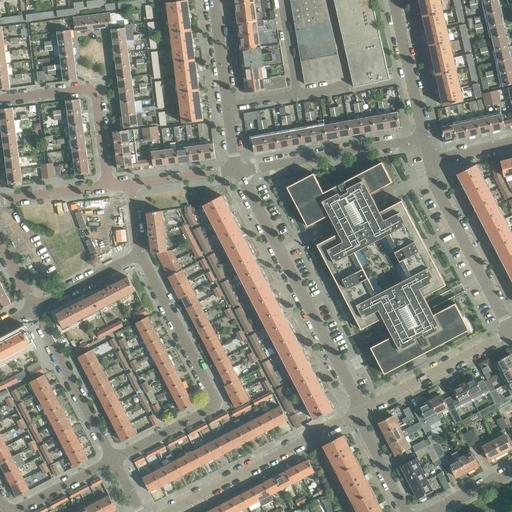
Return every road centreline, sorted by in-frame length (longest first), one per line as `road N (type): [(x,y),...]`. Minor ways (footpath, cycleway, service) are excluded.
road 1 (residential): [(112,459),(214,402),(137,256)]
road 2 (residential): [(359,411),(238,170)]
road 3 (residential): [(166,511),(359,411)]
road 4 (residential): [(0,100),(93,91),(107,186)]
road 5 (residential): [(238,170),(423,137)]
road 6 (residential): [(511,328),(428,161)]
road 7 (residential): [(359,411),(511,331)]
road 8 (residential): [(112,459),(34,307)]
road 9 (residential): [(423,137),(393,0)]
road 10 (residential): [(297,94),(349,85),(329,0)]
road 11 (residential): [(0,497),(9,510),(19,509),(112,459)]
